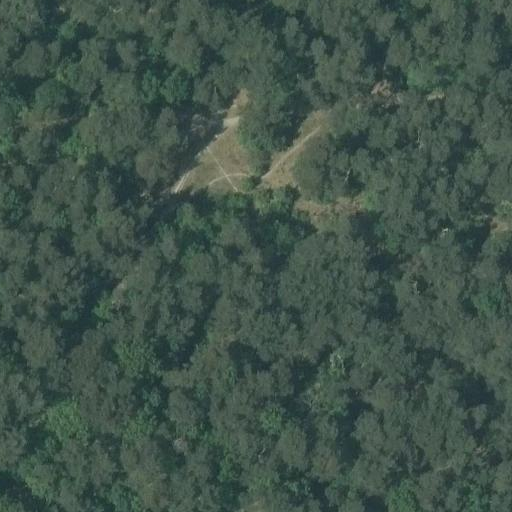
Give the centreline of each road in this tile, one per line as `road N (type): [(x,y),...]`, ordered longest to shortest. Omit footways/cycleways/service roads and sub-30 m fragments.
road 1 (track): [(349,114),(0,133)]
road 2 (track): [(511,109),(349,114)]
